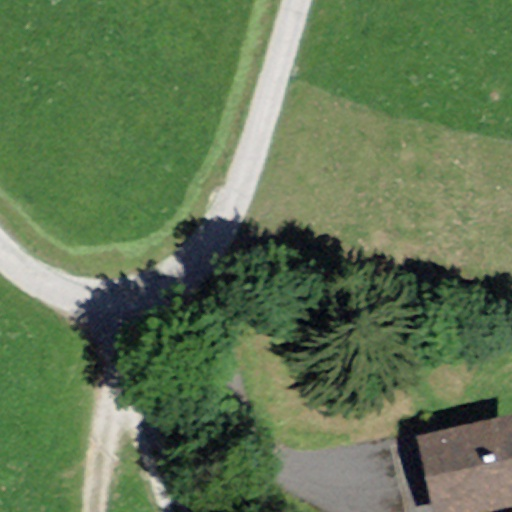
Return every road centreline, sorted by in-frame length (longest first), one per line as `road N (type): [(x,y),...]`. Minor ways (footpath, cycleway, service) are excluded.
road 1 (unclassified): [(297,0),(236,190),(207,242),(166,287),(134,300),(79,297),(29,276),(0,252)]
road 2 (track): [(134,300),(135,399),(172,511)]
